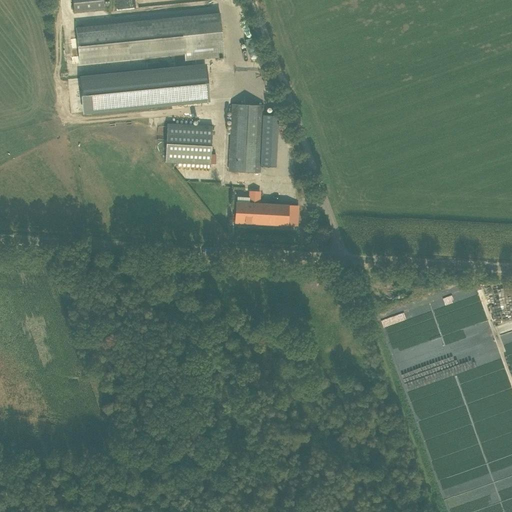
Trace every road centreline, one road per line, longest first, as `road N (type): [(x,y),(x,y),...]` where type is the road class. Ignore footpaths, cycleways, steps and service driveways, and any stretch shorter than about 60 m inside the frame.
road 1 (unclassified): [(0,239),(349,258)]
road 2 (track): [(349,258),(439,511)]
road 3 (unclassified): [(349,258),(284,88)]
road 4 (unclassified): [(349,258),(511,268)]
